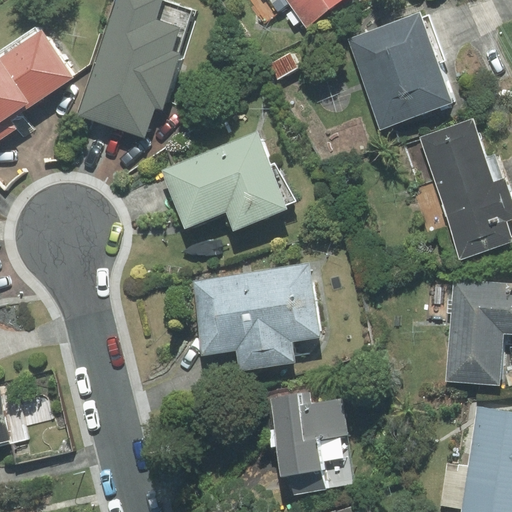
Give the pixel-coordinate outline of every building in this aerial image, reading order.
[(166,0),(117,0),(78,116),(144,137),(154,107),(162,109),(179,60),(184,58),(200,11),(166,0)] [(288,0),(307,25),(341,0),(288,0)] [(419,13),(348,39),(381,128),(451,103),(437,64),(445,61),(428,15),(421,17),(419,13)] [(22,113),(74,78),(38,24),(0,49),(0,136),(16,126),(23,138),(34,130),(22,113)] [(511,219),(511,198),(505,178),(493,182),(472,119),(420,136),(461,258),(511,241),(504,222),(511,219)] [(233,230),(287,209),(285,205),(296,201),(274,163),(269,165),(256,134),(164,170),(186,226),(226,210),(233,230)] [(292,341),(320,337),(309,264),(193,281),(203,354),(237,349),(240,371),(295,363),(292,341)] [(511,285),(455,281),(447,380),(498,384),(502,332),(511,332),(511,285)] [(14,386),(0,389),(0,442),(26,437),(14,386)] [(291,493),(356,484),(343,399),(311,403),(310,393),(276,398),(291,493)] [(463,508),(462,511),(511,511),(511,413),(479,408),(469,467),(448,463),(441,505),(463,508)]
